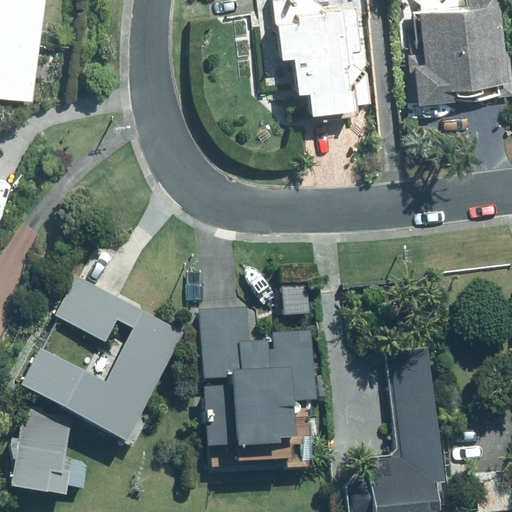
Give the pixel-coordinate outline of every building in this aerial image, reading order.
[(0,0),(0,94),(28,98),(41,0),(0,0)] [(314,110),(345,108),(345,105),(351,105),(350,99),(365,97),(363,69),(346,55),(345,44),(354,43),(350,0),(319,2),(315,0),(268,0),(273,48),(286,46),(289,81),(299,81),(301,102),(314,101),(314,110)] [(404,49),(409,97),(449,93),(455,94),(463,95),(470,95),(477,93),(484,92),(489,90),(494,88),(495,92),(511,90),(506,45),(500,47),(494,0),(454,0),(413,4),(413,6),(410,7),(413,43),(407,43),(407,49),(404,49)] [(89,344),(106,315),(57,286),(36,323),(51,332),(50,337),(46,337),(35,406),(28,406),(16,423),(13,438),(7,437),(6,447),(8,458),(10,459),(5,487),(42,493),(42,492),(61,494),(63,485),(79,489),(83,462),(60,459),(66,420),(138,431),(144,394),(141,393),(143,377),(86,368),(90,344),(89,344)] [(310,400),(306,330),(269,332),(270,349),(254,350),(255,367),(240,368),(241,384),(197,386),(200,446),(262,443),(261,425),(288,423),(286,401),(310,400)] [(383,352),(392,448),(386,455),(361,458),(363,476),(350,477),(341,488),(343,511),(432,511),(430,484),(437,483),(423,348),(383,352)]
